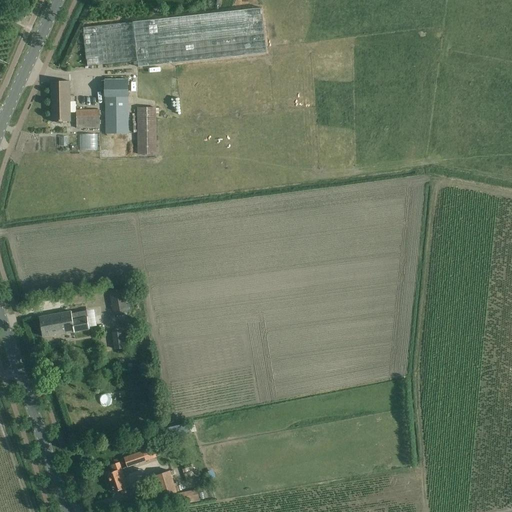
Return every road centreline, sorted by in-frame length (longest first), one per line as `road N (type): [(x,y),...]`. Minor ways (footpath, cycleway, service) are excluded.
road 1 (tertiary): [(66,511),(0,316)]
road 2 (tertiary): [(1,124),(59,0)]
